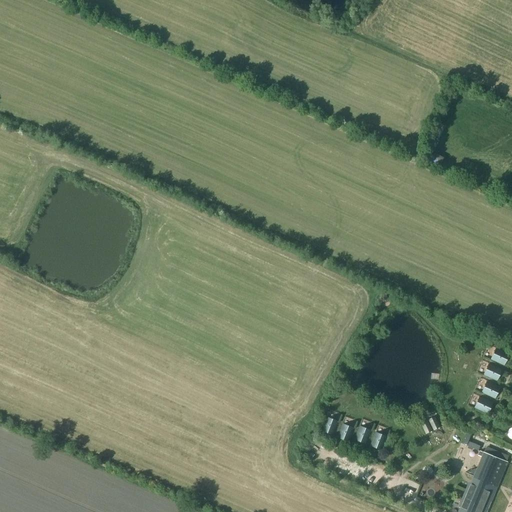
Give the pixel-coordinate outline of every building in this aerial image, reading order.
[(509,354),(496,348),(491,359),(504,365),(509,354)] [(489,364),(484,375),(496,381),(502,369),(489,364)] [(500,387),(487,381),(482,392),(495,398),(500,387)] [(487,414),(492,403),(480,397),(475,408),(487,414)] [(434,416),(428,419),(433,430),(440,427),(434,416)] [(322,430),(333,435),(338,422),(327,417),(322,430)] [(427,420),(420,423),(426,434),(432,431),(427,420)] [(337,437),(349,441),(354,428),(342,424),(337,437)] [(359,426),(355,439),(366,444),(371,431),(359,426)] [(375,432),(370,445),(382,450),(387,437),(375,432)] [(480,432),(477,438),(486,443),(489,436),(480,432)] [(474,475),(458,511),(486,511),(507,461),(479,450),(478,454),(482,456),(477,468),(465,472),(474,475)]
